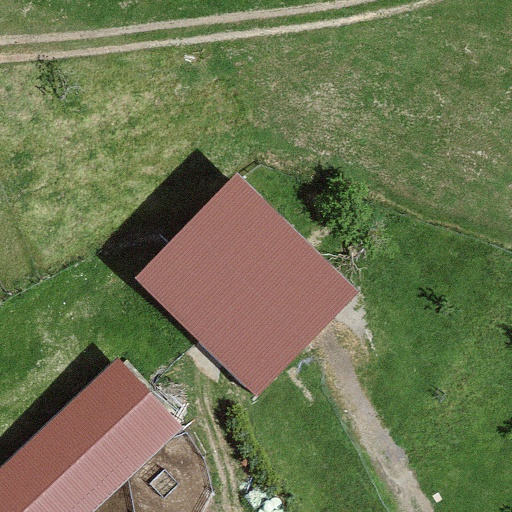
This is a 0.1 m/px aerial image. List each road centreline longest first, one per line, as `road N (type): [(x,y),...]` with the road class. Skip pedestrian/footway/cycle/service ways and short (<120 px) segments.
road 1 (track): [(387,0),(67,47),(0,49)]
road 2 (track): [(419,511),(352,385)]
